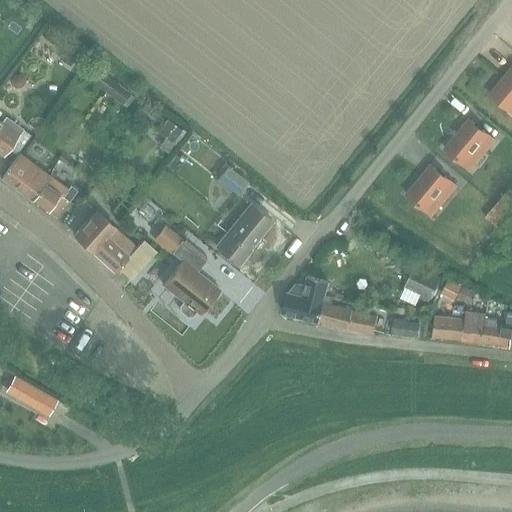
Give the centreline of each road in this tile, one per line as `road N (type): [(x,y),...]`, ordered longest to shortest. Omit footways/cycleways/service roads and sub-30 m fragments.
road 1 (residential): [(261,312),(495,25)]
road 2 (unclassified): [(511,435),(366,435),(299,461),(237,511)]
road 3 (residential): [(201,392),(103,288),(0,199)]
road 4 (residential): [(511,355),(378,341),(275,322),(261,312)]
road 5 (residential): [(151,441),(80,463),(0,456)]
